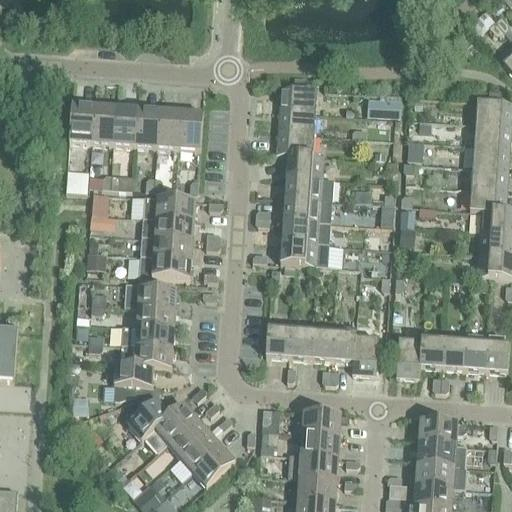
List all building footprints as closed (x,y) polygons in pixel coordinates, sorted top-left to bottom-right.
[(511,1),(510,0),(505,0),(502,3),(507,9),(509,11),(511,8),(511,1)] [(484,18),(479,22),(489,33),(495,28),(491,23),(485,17),(484,18)] [(501,22),(495,28),(504,39),(509,35),(509,31),(501,22)] [(504,39),(495,28),(489,33),(496,42),(501,42),(504,39)] [(458,51),(468,62),(478,54),(468,43),(458,51)] [(511,62),(503,71),(511,81),(511,62)] [(281,94),(280,117),(316,119),(317,97),(306,96),(307,85),(295,84),(294,95),(281,94)] [(477,108),(476,130),(511,133),(511,128),(511,110),(501,110),(501,98),(489,97),(489,108),(477,108)] [(369,103),(367,121),(400,123),(401,105),(369,103)] [(70,148),(92,150),(94,111),(72,110),(70,148)] [(92,150),(113,151),(116,113),(94,111),(92,150)] [(113,151),(135,153),(137,114),(116,113),(113,151)] [(135,153),(156,154),(159,116),(137,114),(135,153)] [(156,154),(178,156),(180,117),(159,116),(156,154)] [(180,117),(178,156),(201,157),(204,119),(180,117)] [(280,117),(279,138),(314,141),(316,119),(280,117)] [(476,130),(474,152),(510,154),(511,133),(476,130)] [(352,138),(352,143),(366,144),(367,136),(355,135),(352,138)] [(277,161),(287,161),(313,163),(314,141),(279,138),(277,161)] [(437,140),(436,149),(447,150),(447,140),(437,140)] [(366,144),(352,143),(352,149),(355,152),(365,152),(366,144)] [(409,149),(408,169),(414,169),(423,170),(424,150),(409,149)] [(474,152),(473,173),(509,175),(510,154),(474,152)] [(102,168),(103,157),(91,156),(91,167),(102,168)] [(370,157),(369,166),(385,167),(386,158),(370,157)] [(287,161),(286,182),(322,185),(324,163),(313,163),(287,161)] [(386,178),(394,179),(397,176),(398,168),(387,167),(386,178)] [(404,169),(403,176),(406,179),(413,180),(414,169),(408,169),(404,169)] [(473,173),(472,194),(508,196),(509,175),(473,173)] [(93,183),(93,195),(103,195),(110,196),(111,181),(107,181),(104,183),(93,183)] [(111,181),(110,196),(111,196),(119,196),(131,197),(132,183),(111,181)] [(286,182),(285,204),(321,207),(331,207),(332,185),(322,185),(286,182)] [(144,198),(154,198),(154,184),(147,184),(144,186),(144,198)] [(154,184),(154,198),(162,199),(163,188),(160,184),(154,184)] [(190,201),(198,201),(199,187),(194,187),(191,189),(190,201)] [(470,216),(481,217),(506,219),(508,196),(472,194),(470,216)] [(385,211),(395,212),(395,203),(393,201),(385,200),(385,211)] [(404,201),(401,204),(401,212),(411,212),(412,202),(404,201)] [(92,203),(91,221),(105,222),(107,203),(92,203)] [(145,203),(143,225),(194,228),(195,207),(145,203)] [(285,204),(283,226),(330,228),(331,207),(321,207),(285,204)] [(209,208),(208,216),(219,217),(222,214),(222,209),(209,208)] [(256,219),(255,224),(270,225),(270,217),(259,216),(256,219)] [(481,217),(479,240),(511,241),(511,218),(506,219),(481,217)] [(402,218),(401,235),(414,236),(415,219),(402,218)] [(91,221),(90,235),(114,236),(115,223),(105,222),(91,221)] [(270,225),(255,224),(255,229),(258,232),(269,233),(270,225)] [(143,225),(142,244),(193,247),(194,228),(143,225)] [(283,226),(282,247),(328,250),(330,228),(283,226)] [(376,234),(376,245),(387,246),(388,235),(376,234)] [(401,235),(400,250),(414,251),(415,236),(414,236),(401,235)] [(207,240),(206,248),(220,249),(220,243),(217,240),(207,240)] [(511,241),(479,240),(478,261),(511,263),(511,241)] [(142,244),(141,263),(191,266),(193,247),(142,244)] [(89,247),(88,259),(97,260),(97,247),(89,247)] [(328,250),(282,247),(280,270),(327,273),(328,250)] [(220,249),(206,248),(206,256),(217,257),(219,255),(220,249)] [(252,268),(267,269),(267,261),(256,260),(253,263),(252,268)] [(406,260),(405,276),(420,277),(421,261),(406,260)] [(87,261),(86,277),(101,278),(103,262),(87,261)] [(511,263),(478,261),(477,284),(511,286),(511,263)] [(191,266),(141,263),(139,283),(190,286),(191,266)] [(272,279),(271,290),(276,290),(279,287),(280,276),(272,275),(272,276),(272,279)] [(204,287),(218,288),(218,283),(215,280),(205,279),(204,287)] [(390,283),(382,283),(381,294),(384,297),(389,298),(390,283)] [(396,284),(395,298),(400,298),(403,296),(403,293),(404,284),(396,284)] [(473,287),(472,299),(489,300),(490,288),(473,287)] [(127,314),(138,315),(176,318),(177,297),(128,294),(127,314)] [(203,298),(203,303),(207,307),(216,307),(217,299),(203,298)] [(92,300),(91,312),(106,313),(106,301),(92,300)] [(91,312),(91,320),(102,321),(105,318),(106,313),(91,312)] [(138,315),(136,334),(175,336),(176,318),(138,315)] [(266,362),(288,364),(290,328),(268,326),(266,362)] [(288,364),(309,366),(312,330),(290,328),(288,364)] [(309,366),(331,367),(333,331),(312,330),(309,366)] [(331,367),(353,369),(355,344),(355,333),(333,331),(331,367)] [(125,352),(135,353),(173,355),(175,336),(136,334),(121,333),(120,352),(125,352)] [(0,385),(14,387),(17,336),(0,335),(0,385)] [(421,337),(421,349),(422,349),(421,374),(443,375),(445,339),(421,337)] [(466,340),(445,339),(443,375),(464,376),(466,340)] [(488,342),(466,340),(464,376),(485,378),(488,342)] [(90,341),(89,350),(103,351),(103,345),(101,342),(90,341)] [(510,343),(488,342),(485,378),(507,379),(510,343)] [(355,344),(353,369),(352,380),(376,382),(379,346),(355,344)] [(422,349),(421,349),(398,347),(396,383),(420,385),(421,374),(422,349)] [(117,364),(117,370),(133,372),(154,373),(154,374),(172,376),(173,355),(135,353),(125,352),(124,365),(117,364)] [(114,413),(138,406),(161,398),(160,393),(153,393),(154,374),(154,373),(133,372),(117,370),(116,370),(114,395),(115,396),(114,413)] [(287,388),(292,388),(295,386),(296,374),(288,374),(287,388)] [(325,390),(330,391),(331,377),(323,376),(322,387),(325,390)] [(331,377),(330,391),(335,391),(338,388),(339,377),(331,377)] [(435,398),(440,398),(441,384),(433,384),(432,395),(435,398)] [(441,384),(440,398),(446,399),(449,396),(449,385),(441,384)] [(476,387),(476,398),(478,401),(483,401),(484,387),(476,387)] [(192,401),(198,407),(206,400),(206,396),(202,392),(192,401)] [(141,447),(144,444),(170,422),(169,422),(157,407),(163,403),(161,398),(138,406),(142,418),(138,422),(128,431),(141,447)] [(86,406),(71,406),(72,424),(86,423),(86,406)] [(206,417),(211,423),(220,416),(220,412),(216,408),(206,417)] [(157,459),(168,450),(196,425),(183,410),(169,422),(170,422),(144,444),(157,459)] [(130,413),(119,423),(127,431),(128,431),(138,422),(130,413)] [(265,416),(264,430),(269,430),(272,428),(273,417),(265,416)] [(303,419),(301,441),(340,444),(341,421),(303,419)] [(218,431),(224,438),(232,431),(232,426),(228,423),(218,431)] [(168,450),(180,464),(209,440),(196,425),(168,450)] [(420,427),(418,449),(456,452),(457,441),(462,442),(466,439),(466,430),(458,429),(423,427),(420,427)] [(90,432),(80,441),(92,453),(101,444),(90,432)] [(489,443),(492,446),(497,446),(498,432),(490,432),(489,443)] [(246,451),(252,452),(253,452),(255,438),(250,438),(247,440),(246,451)] [(260,455),(260,460),(273,461),(274,453),(270,453),(271,450),(271,439),(263,438),(263,448),(260,455)] [(180,464),(193,479),(221,454),(209,440),(180,464)] [(301,441),(300,463),(338,465),(340,444),(301,441)] [(418,449),(417,471),(455,473),(456,452),(418,449)] [(221,454),(193,479),(206,494),(234,469),(221,454)] [(490,468),(495,469),(496,455),(488,455),(487,466),(490,468)] [(289,462),(287,483),(298,484),(337,487),(338,465),(300,463),(289,462)] [(346,466),(346,474),(357,475),(359,473),(360,467),(346,466)] [(417,471),(415,492),(453,495),(455,473),(417,471)] [(120,477),(113,484),(120,492),(127,485),(120,477)] [(387,491),(401,492),(402,483),(391,482),(387,485),(387,491)] [(298,484),(297,506),(336,508),(337,487),(298,484)] [(345,488),(344,497),(355,497),(358,495),(359,489),(345,488)] [(390,492),(390,504),(401,504),(400,506),(406,506),(407,494),(390,492)] [(415,492),(413,511),(451,511),(453,495),(415,492)] [(0,511),(17,511),(18,497),(0,496),(0,511)] [(154,511),(142,498),(134,505),(139,511),(154,511)] [(253,510),(252,511),(267,511),(269,504),(253,503),(253,506),(253,510)]
